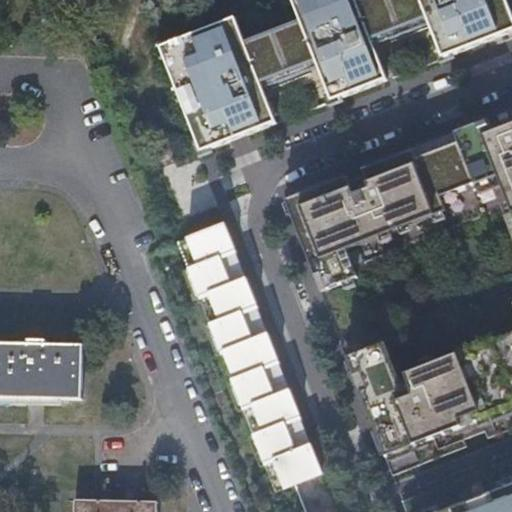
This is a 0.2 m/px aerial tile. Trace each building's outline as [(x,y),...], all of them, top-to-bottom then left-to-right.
[(159,46),(200,152),(276,123),(263,91),(310,73),(307,65),(315,62),(331,101),(387,80),(371,40),(378,37),(380,37),(383,45),(429,26),(442,58),(511,30),(511,12),(507,0),(248,0),(237,5),(220,23),(159,46)] [(285,200),(317,281),(504,208),(508,218),(511,227),(511,335),(392,382),(393,387),(385,391),(383,385),(360,394),(393,478),(408,472),(467,449),(464,442),(486,434),(488,441),(511,431),(511,117),(490,126),(489,121),(362,170),(365,177),(336,188),(333,181),(285,200)] [(511,227),(508,218),(500,221),(511,251),(511,227)] [(224,224),(178,242),(264,464),(311,446),(224,224)] [(353,267),(317,281),(320,292),(358,278),(353,267)] [(0,394),(82,396),(84,343),(0,340),(0,394)] [(511,511),(511,445),(413,484),(398,490),(406,511),(511,511)] [(311,446),(264,464),(276,492),(322,474),(311,446)] [(157,511),(158,499),(75,496),(74,511),(157,511)]
